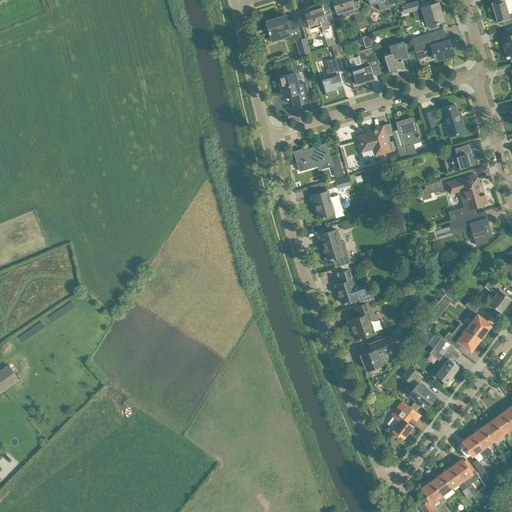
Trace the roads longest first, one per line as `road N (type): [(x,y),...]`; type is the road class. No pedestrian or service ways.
road 1 (residential): [(391,491),(344,385),(264,137)]
road 2 (residential): [(264,137),(474,75)]
road 3 (residential): [(511,337),(391,491)]
road 4 (residential): [(511,210),(474,75)]
road 5 (residential): [(264,137),(233,3)]
